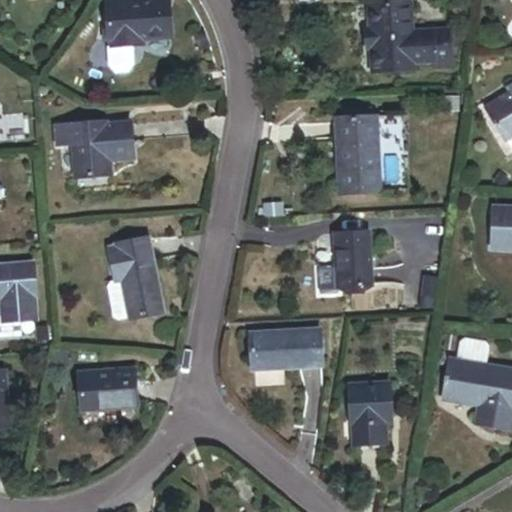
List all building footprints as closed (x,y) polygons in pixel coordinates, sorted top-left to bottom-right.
[(138,41),(164,39),(162,2),(105,5),(107,43),(109,43),(109,48),(130,46),(130,41),(138,41)] [(367,35),(368,55),(370,78),(410,75),(410,67),(429,66),(430,78),(447,77),(445,36),(408,38),(406,9),(366,11),(367,35)] [(109,48),(105,48),(107,66),(113,72),(131,71),(136,65),(135,46),(130,46),(109,48)] [(511,134),(511,82),(504,87),(508,94),(486,107),(504,139),(511,134)] [(333,195),(373,193),(369,120),(330,122),(333,195)] [(105,160),(128,158),(125,126),(101,128),(101,126),(70,128),(71,150),(74,178),(106,175),(105,160)] [(70,128),(53,129),(55,151),(71,150),(70,128)] [(511,208),(492,207),(490,248),(511,248),(511,208)] [(127,319),(159,312),(143,239),(112,246),(112,248),(106,249),(113,280),(118,279),(126,315),(127,319)] [(292,295),(327,293),(324,239),(289,241),(292,295)] [(31,297),(27,264),(0,266),(0,338),(17,337),(16,321),(31,320),(29,297),(31,297)] [(117,318),(126,315),(118,279),(113,280),(109,281),(106,286),(112,314),(117,318)] [(45,324),(32,325),(34,341),(46,340),(45,324)] [(457,336),(445,333),(442,348),(454,351),(457,336)] [(250,375),(317,371),(315,335),(248,339),(250,375)] [(459,341),(456,358),(486,363),(489,347),(485,341),(465,337),(459,341)] [(66,355),(55,353),(51,368),(62,371),(66,355)] [(511,404),(511,368),(486,363),(456,358),(448,357),(445,371),(442,371),(441,377),(444,378),(441,391),(476,398),(475,404),(473,420),(507,426),(511,404)] [(79,411),(134,406),(131,370),(76,375),(79,411)] [(376,425),(383,425),(381,390),(342,392),(343,427),(346,427),(347,450),(377,449),(376,425)] [(440,398),(475,404),(476,398),(441,391),(440,398)]
